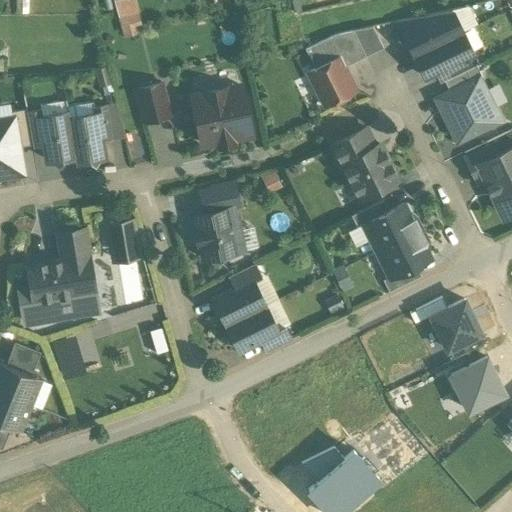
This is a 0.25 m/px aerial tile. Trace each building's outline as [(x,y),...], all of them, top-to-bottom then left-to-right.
[(112,0),(123,36),(141,31),(131,0),(112,0)] [(272,0),(280,43),(298,40),(290,0),(272,0)] [(444,0),(440,0),(424,3),(426,12),(446,8),(444,0)] [(451,9),(397,21),(413,55),(462,31),(451,9)] [(383,48),(372,26),(352,30),(365,56),(383,48)] [(343,67),(365,56),(352,30),(338,34),(304,50),(314,69),(338,56),(343,67)] [(462,31),(413,55),(424,77),(435,71),(465,57),(472,53),(462,31)] [(314,69),(307,72),(324,106),(355,91),(343,67),(338,56),(314,69)] [(465,57),(435,71),(440,82),(444,81),(471,67),(465,57)] [(471,67),(444,81),(449,91),(478,77),(481,75),(476,65),(471,67)] [(110,84),(106,67),(97,67),(102,86),(110,84)] [(449,91),(435,98),(456,142),(500,120),(478,77),(449,91)] [(161,83),(136,90),(145,122),(170,116),(161,83)] [(240,85),(191,96),(195,111),(192,116),(193,122),(197,125),(201,144),(217,140),(218,146),(234,143),(233,137),(250,133),(240,85)] [(93,102),(66,106),(67,112),(68,118),(94,114),(93,107),(93,106),(93,102)] [(93,106),(93,107),(94,114),(95,114),(100,142),(101,142),(112,140),(106,104),(93,106)] [(40,109),(27,112),(32,145),(33,147),(45,145),(40,117),(42,117),(40,109)] [(19,148),(32,145),(27,112),(26,110),(12,112),(14,118),(19,148)] [(42,117),(40,117),(45,145),(47,160),(52,160),(58,164),(62,158),(74,156),(75,156),(68,118),(67,112),(42,117)] [(94,114),(68,118),(75,156),(74,156),(75,162),(88,160),(94,164),(98,158),(103,157),(101,142),(100,142),(95,114),(94,114)] [(437,116),(428,120),(436,140),(445,136),(437,116)] [(19,148),(14,118),(0,120),(0,178),(23,175),(19,148)] [(365,128),(333,144),(342,163),(374,146),(365,128)] [(374,146),(342,163),(359,198),(396,180),(379,144),(374,146)] [(491,146),(465,158),(477,182),(484,178),(477,164),(495,155),(491,146)] [(511,147),(495,155),(477,164),(484,178),(493,197),(497,195),(507,216),(511,213),(511,147)] [(234,183),(199,190),(204,214),(233,207),(234,208),(239,207),(234,183)] [(383,200),(351,216),(357,228),(364,224),(363,223),(388,211),(383,200)] [(388,211),(363,223),(364,224),(377,250),(421,229),(415,217),(409,215),(403,204),(388,211)] [(204,214),(194,216),(197,230),(195,230),(198,245),(200,244),(203,259),(237,252),(233,232),(238,230),(234,208),(233,207),(204,214)] [(104,220),(111,260),(142,255),(135,214),(104,220)] [(421,229),(377,250),(389,277),(390,278),(415,265),(430,258),(424,247),(426,240),(421,229)] [(63,261),(28,267),(32,289),(34,300),(93,290),(96,285),(95,278),(90,275),(82,230),(59,233),(63,261)] [(254,264),(229,276),(235,288),(252,280),(253,281),(260,278),(254,265),(254,264)] [(415,265),(390,278),(389,277),(383,280),(388,292),(421,276),(415,265)] [(235,288),(213,299),(226,325),(265,306),(253,281),(252,280),(235,288)] [(20,291),(25,322),(95,311),(93,290),(34,300),(32,289),(20,291)] [(430,316),(446,308),(441,298),(409,313),(414,324),(430,316)] [(430,316),(446,349),(480,333),(464,300),(446,308),(430,316)] [(265,306),(226,325),(239,351),(260,340),(278,332),(277,330),(265,306)] [(278,332),(260,340),(266,352),(291,340),(284,326),(277,330),(278,332)] [(52,339),(58,377),(80,374),(74,336),(52,339)] [(40,352),(14,342),(5,364),(31,375),(40,352)] [(468,411),(504,393),(486,358),(451,375),(468,411)] [(5,364),(0,362),(0,393),(30,405),(39,380),(40,380),(40,378),(31,375),(5,364)] [(30,405),(0,393),(0,424),(10,428),(19,432),(20,430),(30,405)] [(10,428),(0,424),(0,449),(1,450),(10,428)] [(300,463),(317,483),(343,460),(333,448),(300,463)] [(317,483),(308,491),(326,511),(340,511),(378,480),(354,451),(343,460),(317,483)]
